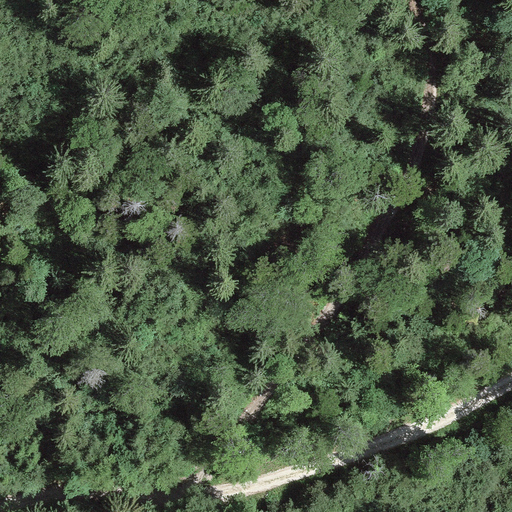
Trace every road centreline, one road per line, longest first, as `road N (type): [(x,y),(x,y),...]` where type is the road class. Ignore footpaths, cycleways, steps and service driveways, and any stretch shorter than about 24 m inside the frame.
road 1 (track): [(413,0),(432,77),(413,170),(257,401),(162,503)]
road 2 (track): [(192,502),(433,428),(511,381)]
road 3 (track): [(19,511),(192,502)]
